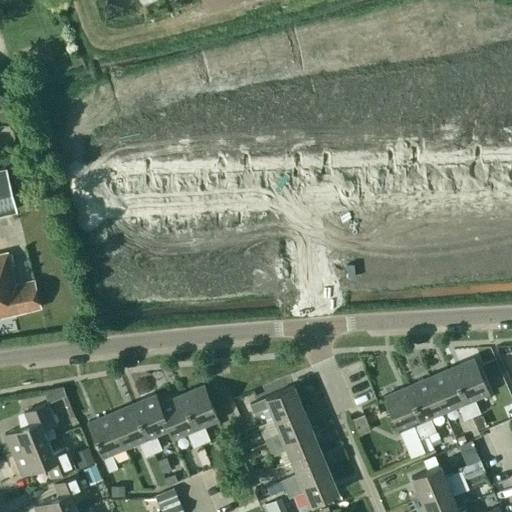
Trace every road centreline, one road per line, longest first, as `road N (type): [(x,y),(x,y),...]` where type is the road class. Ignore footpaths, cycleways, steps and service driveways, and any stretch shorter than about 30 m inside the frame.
road 1 (unclassified): [(0,359),(315,327)]
road 2 (residential): [(303,176),(511,168)]
road 3 (residential): [(106,183),(303,176)]
road 4 (unclassified): [(315,327),(511,315)]
road 5 (residential): [(377,511),(336,414),(315,327)]
road 6 (residential): [(303,176),(315,327)]
